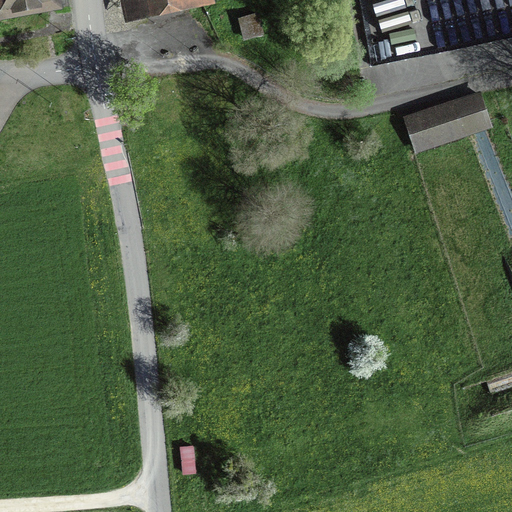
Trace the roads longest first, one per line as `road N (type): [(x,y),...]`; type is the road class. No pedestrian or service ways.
road 1 (unclassified): [(99,71),(134,242),(164,511)]
road 2 (track): [(0,510),(163,495)]
